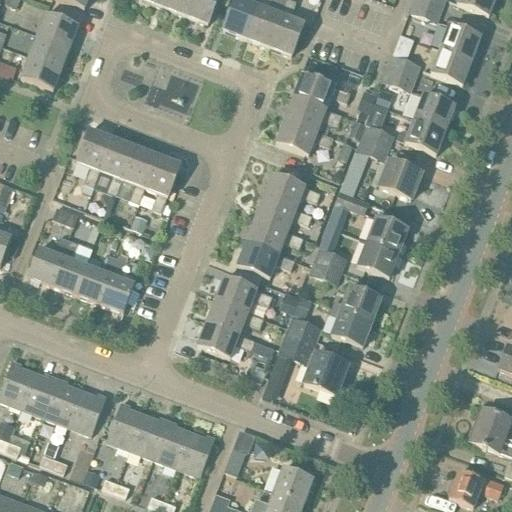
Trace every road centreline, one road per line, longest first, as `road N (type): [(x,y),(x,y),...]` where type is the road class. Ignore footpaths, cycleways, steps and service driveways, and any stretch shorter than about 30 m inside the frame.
road 1 (residential): [(390,476),(511,156)]
road 2 (residential): [(390,476),(138,379)]
road 3 (residential): [(224,151),(240,110),(240,88),(228,78),(133,43),(113,56),(102,88),(111,107)]
road 4 (residential): [(138,379),(224,151)]
road 5 (residential): [(138,379),(0,327)]
road 6 (residential): [(111,107),(224,151)]
